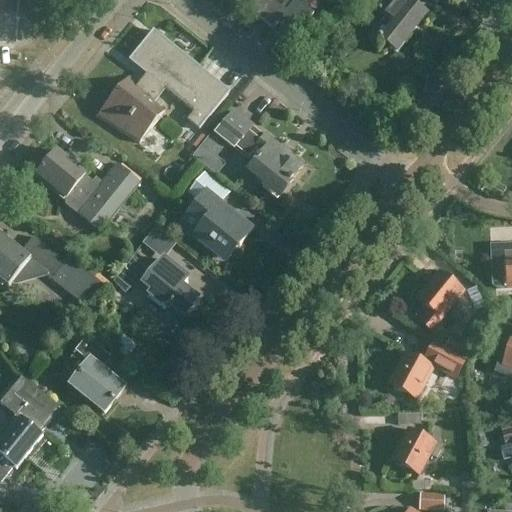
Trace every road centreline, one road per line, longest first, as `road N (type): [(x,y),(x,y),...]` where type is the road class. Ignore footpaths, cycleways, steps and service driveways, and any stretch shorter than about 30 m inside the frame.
road 1 (unclassified): [(185,511),(197,442),(421,169)]
road 2 (residential): [(421,169),(380,169),(178,0)]
road 3 (residential): [(0,137),(113,0)]
road 4 (residential): [(354,511),(350,341)]
road 5 (unclassified): [(421,169),(511,57)]
